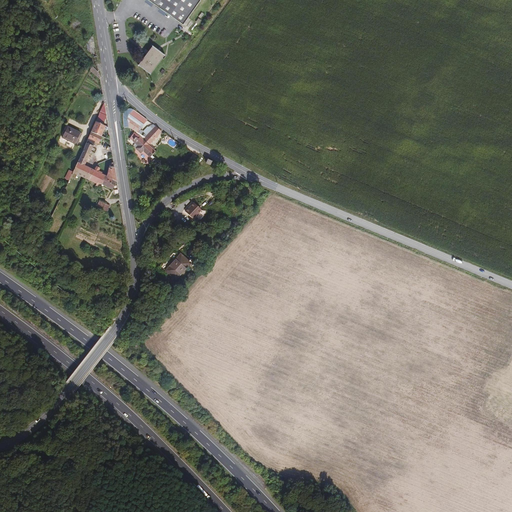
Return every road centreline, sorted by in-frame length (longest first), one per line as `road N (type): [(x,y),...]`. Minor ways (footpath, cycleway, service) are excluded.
road 1 (trunk): [(273,511),(169,409),(0,277)]
road 2 (trunk): [(0,312),(126,413),(223,511)]
road 3 (secondary): [(511,286),(253,176)]
road 4 (secondary): [(0,449),(66,392),(124,315),(134,249)]
road 5 (secondary): [(253,176),(110,87)]
road 6 (secondary): [(134,249),(110,87)]
road 7 (secondary): [(134,249),(140,229),(176,191),(209,178),(253,176)]
